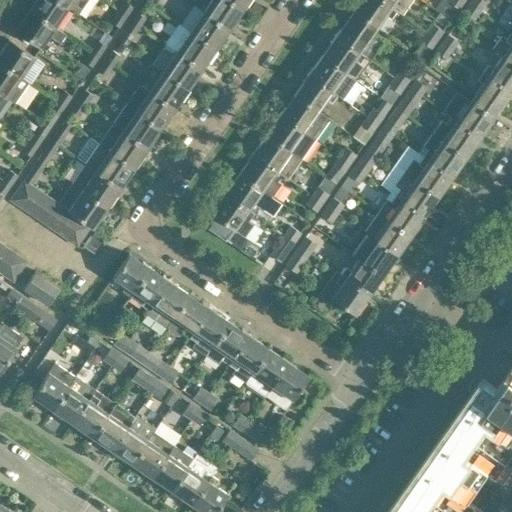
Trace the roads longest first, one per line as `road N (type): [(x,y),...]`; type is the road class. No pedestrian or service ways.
road 1 (residential): [(353,396),(160,265),(152,243),(302,0)]
road 2 (residential): [(353,396),(511,175)]
road 3 (residential): [(353,396),(271,511)]
